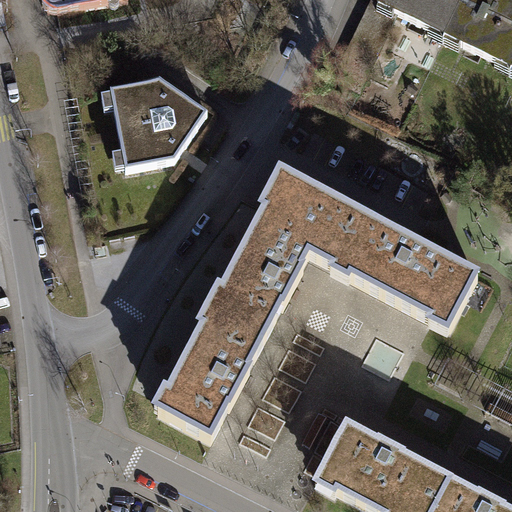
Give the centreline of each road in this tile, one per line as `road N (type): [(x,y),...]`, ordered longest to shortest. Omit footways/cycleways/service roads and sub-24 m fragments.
road 1 (residential): [(41,346),(97,334),(121,318),(282,91),(320,0)]
road 2 (residential): [(41,346),(0,110)]
road 3 (residential): [(54,458),(130,460),(231,511)]
